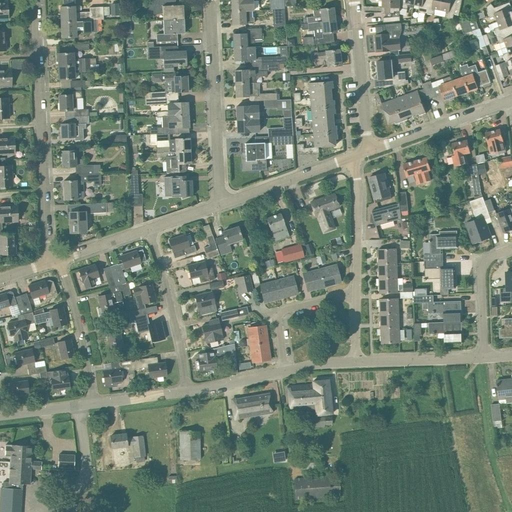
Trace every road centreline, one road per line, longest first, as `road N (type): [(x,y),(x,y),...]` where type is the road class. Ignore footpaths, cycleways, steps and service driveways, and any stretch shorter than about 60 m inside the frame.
road 1 (residential): [(49,262),(35,0)]
road 2 (residential): [(220,206),(211,0)]
road 3 (residential): [(185,391),(149,230)]
road 4 (track): [(482,357),(502,511)]
road 5 (residential): [(511,100),(368,150)]
road 6 (residential): [(368,150),(354,0)]
road 7 (residential): [(94,404),(59,259)]
road 8 (residential): [(357,154),(220,206)]
road 9 (residential): [(287,372),(277,309),(358,293)]
road 10 (residential): [(358,293),(357,154)]
road 11 (residential): [(511,249),(480,260),(482,357)]
road 12 (unclassified): [(482,357),(356,360)]
